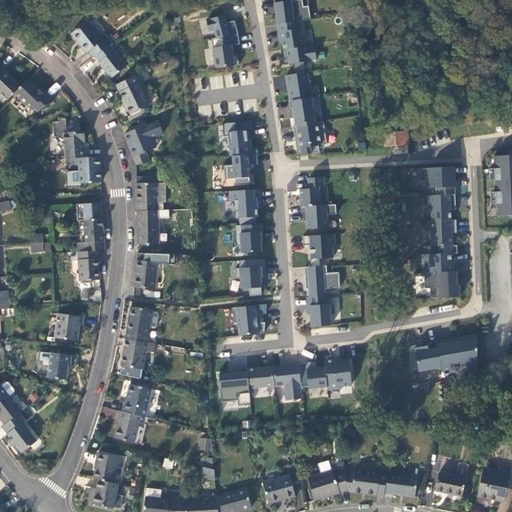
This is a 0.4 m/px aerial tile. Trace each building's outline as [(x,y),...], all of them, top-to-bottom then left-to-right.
[(301,5),(300,0),(283,0),(272,2),(275,23),(293,20),(308,18),(306,5),(301,5)] [(224,13),(206,18),(209,29),(214,28),(216,36),(238,33),(234,19),(226,21),(224,13)] [(293,20),(275,23),(277,39),(279,39),(281,48),(302,45),(299,27),(294,28),(293,20)] [(86,26),(70,38),(85,58),(88,56),(93,62),(94,61),(110,49),(114,45),(109,39),(101,45),(86,26)] [(216,36),(213,36),(214,42),(212,42),(215,66),(238,63),(237,52),(235,52),(233,52),(231,44),(234,43),(239,42),(238,33),(216,36)] [(302,45),(281,48),(278,49),(281,63),(290,62),(292,73),(303,71),(301,60),(314,58),(311,44),(302,45)] [(110,84),(127,71),(110,49),(94,61),(99,67),(98,68),(110,84)] [(5,72),(0,68),(0,100),(5,105),(13,98),(20,90),(3,74),(5,72)] [(149,110),(138,88),(149,83),(146,75),(116,89),(123,103),(120,105),(128,120),(149,110)] [(32,113),(36,117),(52,105),(46,98),(44,100),(27,83),(20,90),(13,98),(30,115),(32,113)] [(312,95),(286,99),(287,107),(290,107),(293,124),(312,122),(310,110),(314,109),(312,95)] [(252,118),(223,121),(224,134),(229,133),(230,154),(232,154),(253,152),(251,136),(250,136),(247,136),(247,128),(249,128),(253,128),(252,118)] [(312,122),(293,124),(290,125),(292,139),(294,139),(294,143),(293,143),(294,152),(316,151),(315,144),(324,142),(320,120),(312,122)] [(52,127),(52,141),(57,147),(63,149),(63,164),(74,163),(88,162),(87,147),(83,148),(83,136),(79,136),(79,129),(75,129),(75,123),(58,124),(58,127),(52,127)] [(123,139),(135,169),(148,167),(144,157),(155,153),(151,143),(162,139),(157,126),(145,131),(145,130),(123,139)] [(400,137),(368,139),(369,152),(386,151),(386,158),(399,157),(398,149),(401,149),(400,137)] [(253,152),(232,154),(232,163),(223,163),(224,177),(234,176),(235,181),(252,180),(251,172),(249,172),(248,163),(257,162),(256,152),(253,152)] [(511,154),(490,155),(490,168),(485,168),(486,173),(491,173),(492,198),(487,198),(487,203),(492,203),(493,215),(511,214),(511,154)] [(74,163),(76,189),(100,188),(99,162),(88,162),(74,163)] [(451,166),(415,167),(416,180),(425,180),(426,187),(432,186),(432,194),(452,193),(451,166)] [(297,188),(298,205),(317,203),(316,185),(321,184),(321,176),(307,176),(308,187),(297,188)] [(226,189),(227,199),(232,199),(233,216),(236,216),(236,220),(253,219),(252,215),(254,215),(253,196),(257,196),(257,187),(226,189)] [(164,188),(136,188),(136,216),(156,216),(156,208),(165,208),(164,188)] [(432,194),(424,194),(424,204),(427,204),(428,219),(447,219),(447,209),(447,203),(452,203),(452,193),(432,194)] [(317,203),(298,205),(298,213),(303,213),(304,227),(325,226),(324,213),(333,213),(333,202),(317,203)] [(8,206),(0,207),(0,216),(10,214),(8,206)] [(136,250),(158,250),(158,223),(163,223),(163,216),(156,216),(136,216),(136,250)] [(428,219),(425,220),(425,230),(427,230),(428,245),(434,245),(449,244),(448,231),(448,228),(453,228),(452,219),(447,219),(428,219)] [(253,222),(238,223),(238,229),(233,230),(234,241),(237,241),(238,251),(258,250),(258,238),(257,230),(259,230),(259,222),(253,222)] [(101,223),(83,224),(85,248),(76,248),(77,257),(97,256),(103,255),(101,223)] [(331,233),(300,234),(300,244),(307,243),(308,261),(316,261),(316,256),(330,256),(329,243),(331,243),(331,233)] [(42,238),(29,239),(29,248),(42,247),(42,238)] [(449,244),(434,245),(435,252),(426,253),(426,271),(450,270),(450,262),(448,262),(447,252),(454,252),(453,244),(449,244)] [(29,248),(30,257),(43,256),(42,247),(29,248)] [(511,249),(503,249),(507,342),(511,342),(511,249)] [(78,286),(98,285),(97,256),(77,257),(78,286)] [(261,257),(236,258),(236,266),(231,266),(232,276),(237,276),(237,286),(245,286),(246,294),(258,293),(257,276),(262,276),(261,257)] [(308,265),(302,265),(303,282),(305,282),(305,287),(306,295),(322,294),(321,287),(336,286),(335,270),(324,271),(323,264),(317,264),(308,265)] [(156,267),(135,266),(133,293),(154,294),(156,267)] [(426,271),(420,271),(421,287),(426,287),(426,296),(455,295),(455,284),(452,284),(452,280),(455,280),(454,270),(450,270),(426,271)] [(81,299),(89,299),(88,287),(81,287),(81,299)] [(306,295),(303,295),(304,312),(307,312),(308,325),(328,323),(327,313),(329,312),(329,302),(325,302),(325,294),(322,294),(306,295)] [(263,302),(229,305),(230,320),(234,320),(235,333),(260,331),(261,320),(257,320),(256,312),(262,311),(263,302)] [(148,333),(154,334),(155,333),(157,319),(156,317),(150,316),(151,315),(130,312),(125,344),(154,349),(155,344),(146,343),(148,333)] [(83,322),(56,319),(53,343),(76,346),(78,331),(82,331),(83,322)] [(451,336),(433,340),(437,364),(437,367),(437,370),(447,368),(445,362),(455,360),(462,365),(473,363),(472,333),(455,336),(456,339),(451,340),(451,336)] [(418,342),(406,344),(406,371),(414,369),(416,380),(429,378),(427,367),(437,367),(437,364),(433,340),(422,341),(423,344),(419,345),(418,342)] [(142,374),(145,356),(153,358),(154,349),(125,344),(121,371),(142,374)] [(345,357),(320,359),(321,365),(323,385),(323,388),(338,387),(337,384),(348,383),(345,357)] [(74,360),(49,358),(47,383),(65,385),(67,369),(73,370),(74,360)] [(311,360),(295,362),(297,385),(305,385),(305,387),(323,385),(321,365),(312,366),(311,360)] [(297,385),(295,362),(269,364),(271,385),(281,383),(282,398),(298,397),(297,385)] [(269,364),(243,366),(245,386),(271,385),(269,364)] [(228,368),(215,369),(218,399),(234,397),(234,403),(247,402),(245,386),(243,366),(233,367),(233,370),(229,370),(228,368)] [(151,394),(129,389),(125,408),(124,408),(122,417),(140,421),(144,422),(151,394)] [(0,391),(0,424),(3,429),(16,420),(19,417),(0,391)] [(32,402),(39,398),(35,391),(28,396),(32,402)] [(102,416),(116,417),(117,409),(103,408),(102,416)] [(117,424),(120,425),(115,444),(133,448),(140,421),(122,417),(119,416),(117,424)] [(20,459),(36,447),(16,420),(3,429),(0,431),(10,446),(8,448),(11,452),(14,450),(20,459)] [(199,450),(211,452),(212,438),(200,437),(199,450)] [(123,464),(97,458),(93,474),(95,475),(93,484),(98,485),(114,488),(117,472),(121,473),(123,464)] [(202,458),(202,466),(212,467),(213,459),(202,458)] [(162,467),(172,468),(173,460),(164,459),(162,467)] [(201,478),(213,480),(215,469),(202,467),(201,478)] [(291,488),(299,486),(297,470),(287,473),(289,480),(262,488),(268,509),(294,502),(291,488)] [(495,476),(482,474),(476,503),(503,508),(510,474),(499,471),(495,476)] [(354,476),(343,475),(345,497),(383,501),(385,479),(379,479),(379,477),(354,474),(354,476)] [(313,506),(345,497),(343,475),(333,479),(332,475),(306,483),(313,506)] [(413,503),(416,482),(386,478),(385,479),(383,501),(391,502),(392,500),(413,503)] [(465,484),(438,478),(434,496),(461,502),(465,484)] [(96,494),(90,492),(87,507),(93,508),(92,509),(104,511),(112,511),(117,489),(114,488),(98,485),(96,494)] [(161,496),(145,494),(144,498),(145,498),(143,511),(175,511),(177,497),(170,496),(169,506),(160,505),(161,496)] [(249,511),(245,494),(216,502),(216,506),(216,511),(249,511)] [(184,508),(183,497),(177,497),(175,511),(216,511),(216,506),(184,508)]
